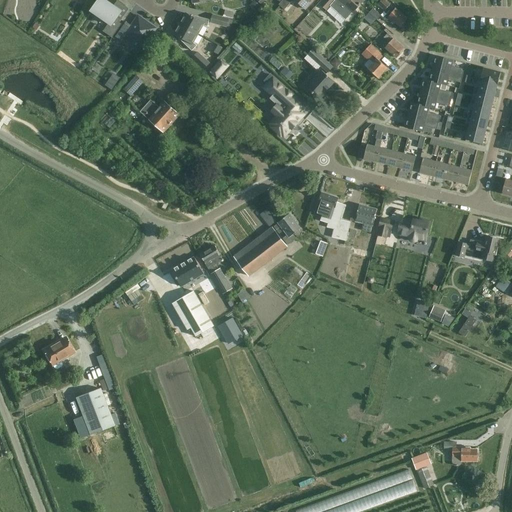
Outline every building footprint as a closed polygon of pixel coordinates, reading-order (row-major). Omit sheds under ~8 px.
[(129,9),(117,1),(113,7),(102,0),(96,9),(93,7),(90,11),(109,23),(103,31),(112,38),(122,24),(119,22),(129,9)] [(285,10),(293,1),(292,0),(283,0),(279,5),(285,10)] [(295,0),(306,9),(314,0),(295,0)] [(327,10),(336,0),(325,0),(321,5),(327,10)] [(339,0),(353,13),(364,1),(363,0),(339,0)] [(385,11),(390,5),(384,0),(382,0),(378,4),(385,11)] [(255,2),(251,6),(256,11),(260,6),(255,2)] [(377,20),(381,16),(373,8),(369,13),(376,20),(377,20)] [(408,19),(396,8),(391,14),(389,12),(386,14),(387,15),(384,18),(388,22),(390,20),(394,24),(395,22),(401,28),(408,19)] [(369,13),(364,18),(371,25),(376,20),(369,13)] [(186,14),(180,24),(198,34),(203,26),(203,25),(208,27),(210,20),(194,16),(192,15),(192,17),(186,14)] [(211,24),(226,28),(229,20),(213,15),(211,24)] [(144,47),(157,29),(138,16),(131,25),(126,22),(115,37),(121,41),(126,34),(144,47)] [(363,22),(357,28),(362,32),(368,26),(363,22)] [(193,43),(198,34),(180,24),(174,34),(180,37),(179,39),(192,51),(197,46),(193,43)] [(397,59),(405,50),(388,34),(384,38),(390,43),(385,48),(397,59)] [(383,56),(377,50),(371,44),(362,54),(373,64),(368,69),(378,79),(388,69),(379,61),(383,56)] [(313,49),(308,55),(305,58),(317,70),(321,66),(328,73),(333,68),(313,49)] [(329,51),(325,56),(329,60),(333,55),(329,51)] [(210,63),(198,52),(192,59),(204,70),(210,63)] [(436,56),(432,69),(463,76),(465,69),(452,66),(454,60),(436,56)] [(336,59),(332,64),(337,69),(342,64),(336,59)] [(211,73),(217,78),(228,66),(222,61),(211,73)] [(287,68),(282,73),(289,80),(294,74),(287,68)] [(481,80),(498,84),(501,72),(484,68),(481,80)] [(441,84),(447,86),(449,80),(461,83),(463,76),(432,69),(429,80),(429,81),(441,84)] [(335,82),(322,70),(306,88),(319,100),(335,82)] [(278,117),(272,124),(273,125),(272,127),(281,135),(283,134),(284,135),(291,128),(292,129),(298,123),(296,122),(303,115),(300,113),(305,107),(299,101),(299,100),(293,95),(293,94),(289,91),(271,75),(265,81),(267,83),(275,90),(276,89),(277,90),(272,97),(270,99),(277,105),(272,112),(278,117)] [(131,96),(143,82),(136,76),(124,90),(131,96)] [(440,89),(441,84),(429,81),(429,80),(423,79),(420,92),(451,99),(453,93),(440,89)] [(495,96),(498,84),(481,80),(478,92),(495,96)] [(108,81),(104,87),(111,91),(115,85),(108,81)] [(449,106),(451,99),(420,92),(417,104),(429,107),(429,108),(435,109),(437,103),(449,106)] [(475,104),(492,108),(495,96),(478,92),(475,104)] [(164,133),(180,115),(166,102),(160,109),(151,101),(141,112),(164,133)] [(428,113),(429,108),(429,107),(417,104),(411,102),(408,115),(439,123),(441,116),(428,113)] [(113,113),(119,118),(127,109),(121,104),(113,113)] [(489,120),(492,108),(475,104),(472,116),(489,120)] [(439,123),(408,115),(405,128),(423,132),(425,127),(437,130),(439,123)] [(469,128),(486,132),(489,120),(472,116),(469,128)] [(365,159),(377,162),(380,148),(382,140),(381,140),(383,132),(384,132),(386,127),(375,125),(374,130),(378,131),(376,139),(377,140),(375,147),(368,145),(365,159)] [(384,132),(396,135),(397,130),(386,127),(384,132)] [(483,144),(486,132),(469,128),(466,140),(483,144)] [(423,149),(426,137),(421,136),(418,148),(423,149)] [(377,162),(389,165),(392,151),(380,148),(377,162)] [(389,165),(400,168),(404,154),(392,151),(389,165)] [(404,154),(400,168),(413,171),(416,157),(404,154)] [(420,173),(433,176),(436,162),(424,159),(420,173)] [(448,165),(436,162),(433,176),(444,179),(448,165)] [(444,179),(456,182),(460,168),(448,165),(444,179)] [(460,168),(456,182),(468,185),(472,171),(460,168)] [(316,213),(324,216),(324,218),(332,221),(335,214),(334,213),(339,199),(323,194),(318,208),(318,209),(316,213)] [(363,224),(362,230),(370,232),(372,226),(373,227),(377,210),(361,206),(359,213),(353,212),(350,221),(357,223),(363,224)] [(260,215),(270,227),(277,221),(267,209),(260,215)] [(278,223),(274,226),(280,234),(284,231),(287,235),(283,238),(288,245),(296,239),(293,235),(301,229),(290,214),(278,223)] [(381,218),(377,233),(387,236),(388,230),(391,230),(394,221),(381,218)] [(325,220),(323,226),(322,228),(329,230),(329,229),(332,222),(325,220)] [(406,222),(402,235),(410,237),(410,238),(410,239),(410,240),(411,241),(412,241),(412,242),(413,242),(414,242),(415,242),(416,242),(416,241),(417,241),(417,240),(418,240),(418,239),(418,237),(426,239),(430,222),(423,220),(422,222),(415,220),(414,224),(406,222)] [(351,229),(351,228),(340,226),(339,226),(337,238),(348,241),(351,229)] [(250,276),(287,247),(272,228),(235,257),(250,276)] [(470,244),(469,249),(472,250),(473,249),(477,250),(475,258),(488,261),(491,262),(493,262),(493,261),(494,254),(496,255),(500,239),(487,236),(486,242),(485,244),(471,241),(470,244)] [(459,242),(456,256),(464,258),(465,255),(468,244),(459,242)] [(316,255),(323,257),(328,245),(321,243),(316,255)] [(213,266),(224,260),(216,246),(200,255),(208,269),(208,268),(212,274),(210,274),(223,294),(233,288),(220,268),(216,271),(213,266)] [(206,273),(196,257),(174,270),(184,286),(206,273)] [(302,288),(311,275),(307,272),(305,274),(296,267),(291,274),(301,281),(298,285),(302,288)] [(173,303),(188,330),(191,328),(196,336),(214,326),(194,291),(173,303)] [(429,317),(441,322),(446,311),(434,306),(429,317)] [(234,316),(218,326),(230,348),(246,338),(234,316)] [(54,344),(44,350),(52,365),(54,368),(57,369),(61,366),(62,364),(60,360),(74,352),(66,339),(55,345),(54,344)] [(101,356),(96,358),(104,379),(99,381),(103,391),(108,389),(109,390),(114,388),(101,356)] [(100,388),(76,398),(90,435),(114,426),(119,424),(115,414),(110,415),(100,388)] [(462,463),(462,461),(478,460),(477,451),(470,451),(470,450),(456,450),(456,444),(445,444),(446,451),(453,451),(453,460),(453,463),(455,465),(457,466),(460,465),(462,463)] [(297,456),(291,458),(293,466),(300,464),(297,456)] [(425,456),(414,460),(424,489),(434,485),(428,467),(429,466),(426,458),(425,456)] [(408,471),(293,506),(294,511),(351,511),(414,493),(408,471)]
